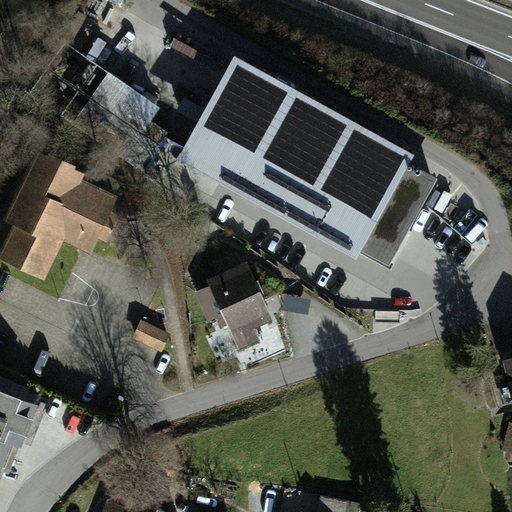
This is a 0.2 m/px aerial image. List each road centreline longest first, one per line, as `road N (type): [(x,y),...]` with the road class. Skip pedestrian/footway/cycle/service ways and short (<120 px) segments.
road 1 (unknown): [(472,295),(198,169)]
road 2 (motorway): [(370,0),(511,74)]
